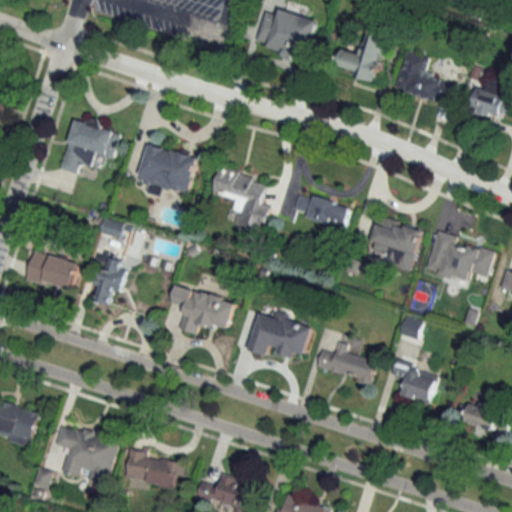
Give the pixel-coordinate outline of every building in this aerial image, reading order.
[(257,45),(309,60),(320,19),(282,8),(280,14),(266,11),(257,45)] [(379,81),(392,36),(371,31),(364,55),(345,49),(339,70),(379,81)] [(396,89),(448,104),(454,84),(425,75),(431,57),(407,50),(396,89)] [(511,114),(511,82),(487,82),(487,87),(475,87),(475,114),(511,114)] [(0,124),(8,89),(0,86),(0,124)] [(123,132),(77,118),(62,168),(79,173),(82,163),(94,167),(98,153),(115,158),(123,132)] [(147,192),(164,196),(166,188),(191,194),(201,155),(149,142),(140,180),(149,182),(147,192)] [(214,195),(236,201),(233,211),(242,213),(238,227),(264,234),(272,206),(263,203),(270,180),(221,167),(214,195)] [(353,208),(301,191),(294,214),(346,231),(353,208)] [(386,264),(414,271),(425,227),(380,215),(371,249),(389,253),(386,264)] [(122,238),(126,225),(106,219),(102,232),(122,238)] [(456,272),(490,279),(496,250),(436,237),(429,269),(447,272),(449,265),(457,267),(456,272)] [(73,290),(80,262),(36,250),(28,278),(73,290)] [(96,301),(112,302),(113,294),(124,295),(126,257),(98,255),(96,301)] [(511,272),(508,271),(502,290),(511,292),(511,272)] [(230,331),(238,300),(200,289),(200,292),(192,290),(182,329),(201,334),(203,324),(230,331)] [(261,313),(250,350),(270,356),(272,349),(296,356),(298,353),(306,355),(315,324),(275,312),(274,317),(261,313)] [(373,383),(379,361),(350,353),(352,345),(340,341),(337,353),(324,349),(319,368),(373,383)] [(402,395),(430,404),(440,375),(399,361),(394,375),(407,380),(402,395)] [(511,422),(511,416),(470,400),(462,419),(506,437),(511,422)] [(0,401),(0,433),(32,443),(41,413),(0,401)] [(122,440),(64,423),(58,444),(69,448),(63,471),(82,477),(84,469),(92,471),(89,480),(108,486),(122,440)] [(126,478),(182,490),(187,464),(149,456),(150,450),(133,446),(126,478)] [(54,471),(41,467),(35,487),(48,491),(54,471)] [(248,511),(259,485),(225,473),(220,487),(204,480),(199,494),(247,511),(248,511)] [(331,511),(332,508),(283,495),(278,511),(331,511)]
